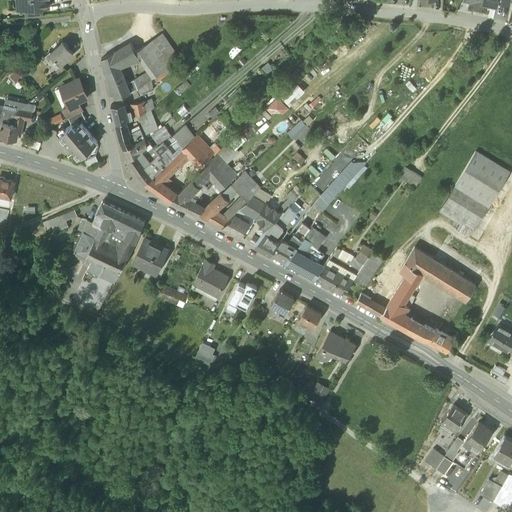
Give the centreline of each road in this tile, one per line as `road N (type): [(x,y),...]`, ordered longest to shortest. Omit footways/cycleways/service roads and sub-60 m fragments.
road 1 (track): [(0,277),(311,417),(422,487)]
road 2 (secondary): [(511,414),(349,309),(125,193)]
road 3 (residential): [(87,17),(141,5),(317,7)]
road 4 (residential): [(317,7),(511,33)]
road 5 (residential): [(125,193),(87,17)]
road 6 (secondary): [(125,193),(0,152)]
